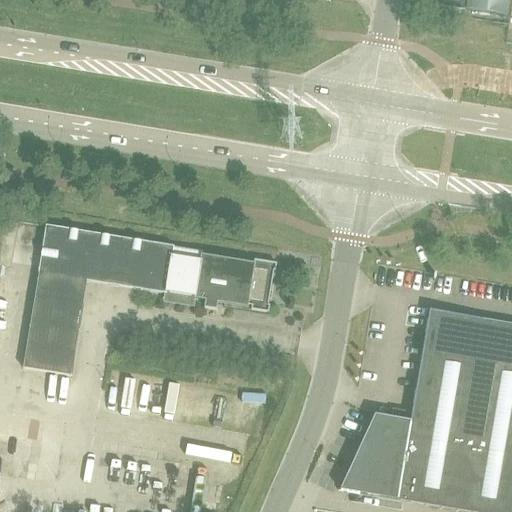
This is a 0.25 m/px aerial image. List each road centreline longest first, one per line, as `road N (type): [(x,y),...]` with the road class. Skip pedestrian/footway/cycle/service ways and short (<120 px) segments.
road 1 (secondary): [(373,97),(0,36)]
road 2 (secondary): [(0,126),(359,184)]
road 3 (unclassified): [(276,511),(325,386),(359,184)]
road 4 (secondary): [(359,184),(511,209)]
road 5 (secondary): [(511,120),(373,97)]
